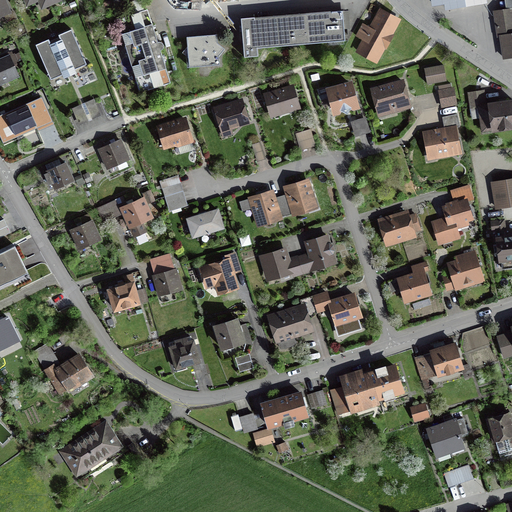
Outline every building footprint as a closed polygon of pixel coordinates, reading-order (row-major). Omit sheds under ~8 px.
[(5,0),(0,0),(0,15),(10,11),(5,0)] [(140,94),(171,84),(161,52),(162,51),(163,50),(164,48),(164,46),(163,45),(161,44),(160,43),(158,43),(147,10),(117,20),(140,94)] [(511,56),(511,10),(494,12),(498,37),(502,36),(505,58),(511,56)] [(258,59),(258,50),(346,43),(343,11),(241,20),(244,60),(258,59)] [(392,35),(391,34),(398,21),(379,11),(370,27),(364,24),(358,36),(363,39),(357,50),(376,61),(384,48),(385,48),(392,35)] [(59,35),(61,39),(51,44),(49,39),(36,45),(51,79),(64,74),(62,69),(64,68),(66,67),(68,66),(71,65),(73,69),(86,64),(71,30),(59,35)] [(186,57),(187,70),(220,67),(219,59),(225,51),(218,46),(217,37),(187,39),(187,48),(182,53),(186,57)] [(0,84),(19,75),(10,55),(0,59),(0,84)] [(447,82),(444,65),(424,69),(427,86),(447,82)] [(402,80),(373,88),(380,115),(409,107),(406,94),(402,80)] [(350,84),(330,90),(336,111),(341,110),(348,114),(351,107),(357,106),(354,95),(350,84)] [(454,86),(437,89),(441,109),(457,106),(454,86)] [(266,95),(272,116),(298,107),(295,99),(292,87),(266,95)] [(47,97),(43,88),(35,92),(39,100),(47,97)] [(479,106),(482,131),(511,127),(511,101),(503,103),(487,105),(485,90),(468,93),(470,108),(479,106)] [(94,99),(81,105),(88,121),(89,122),(102,116),(94,99)] [(17,108),(19,111),(5,117),(13,135),(8,137),(11,145),(18,147),(25,144),(27,137),(25,132),(32,129),(34,132),(45,128),(46,130),(56,125),(48,108),(42,111),(39,105),(36,107),(32,100),(25,102),(26,104),(17,108)] [(237,103),(215,110),(221,129),(248,120),(242,102),(237,103)] [(81,105),(71,109),(78,125),(88,121),(81,105)] [(435,160),(462,155),(457,128),(460,127),(457,114),(442,117),(444,128),(422,132),(428,163),(436,162),(435,160)] [(366,118),(351,122),(355,137),(370,133),(366,118)] [(158,127),(165,150),(192,142),(188,129),(186,119),(158,127)] [(316,146),(311,129),(295,134),(300,151),(316,146)] [(106,146),(97,150),(107,171),(131,161),(122,140),(116,142),(114,139),(104,143),(106,146)] [(257,162),(266,160),(260,142),(251,145),(257,162)] [(46,173),(47,175),(44,176),(49,187),(52,186),(55,192),(75,183),(66,164),(62,166),(59,160),(45,166),(48,172),(46,173)] [(86,183),(92,181),(89,172),(83,175),(86,183)] [(160,179),(164,195),(183,189),(179,174),(160,179)] [(85,184),(81,175),(75,178),(79,187),(85,184)] [(511,176),(490,180),(495,208),(511,205),(511,176)] [(294,213),(315,207),(307,182),(287,188),(294,213)] [(442,204),(445,216),(431,220),(438,244),(443,243),(445,248),(454,246),(452,240),(462,237),(458,227),(461,226),(462,229),(469,227),(468,224),(470,223),(468,219),(474,217),(469,199),(475,198),(470,182),(450,188),(453,199),(445,201),(446,203),(442,204)] [(152,201),(147,189),(141,192),(143,195),(120,206),(129,226),(127,227),(131,236),(133,235),(134,236),(147,230),(143,220),(153,215),(147,203),(152,201)] [(169,210),(188,205),(183,189),(164,195),(169,210)] [(279,218),(271,193),(252,198),(260,224),(279,218)] [(123,195),(96,207),(103,221),(122,213),(118,204),(126,200),(123,195)] [(191,232),(192,236),(225,226),(218,205),(186,216),(188,222),(183,224),(186,233),(191,232)] [(397,242),(417,236),(415,231),(421,229),(416,211),(410,213),(408,208),(377,217),(386,245),(388,245),(388,248),(398,245),(397,242)] [(68,228),(78,249),(103,238),(93,217),(68,228)] [(511,229),(506,231),(505,217),(490,218),(492,230),(495,230),(498,260),(501,260),(502,267),(511,265),(511,229)] [(0,237),(11,232),(4,218),(0,220),(0,237)] [(307,242),(310,253),(287,260),(285,253),(283,248),(262,255),(269,276),(279,273),(281,280),(293,277),(292,275),(315,268),(314,264),(322,261),(323,265),(336,261),(327,235),(317,238),(307,242)] [(0,286),(28,273),(15,246),(0,252),(0,286)] [(485,281),(475,248),(454,254),(455,258),(446,261),(450,273),(442,275),(447,290),(454,288),(455,290),(485,281)] [(154,272),(152,273),(158,295),(183,288),(177,266),(174,267),(170,252),(150,258),(154,272)] [(240,270),(235,253),(225,256),(226,261),(202,268),(207,283),(216,280),(220,292),(236,287),(234,279),(232,272),(240,270)] [(426,270),(429,269),(426,259),(411,264),(413,270),(396,275),(405,302),(433,293),(426,270)] [(123,274),(124,280),(106,285),(113,309),(149,300),(145,287),(138,289),(133,271),(123,274)] [(334,324),(337,335),(362,327),(359,317),(363,316),(355,290),(330,298),(328,289),(312,294),(318,312),(330,308),(335,324),(334,324)] [(266,313),(276,343),(278,342),(280,348),(297,343),(295,337),(315,330),(305,301),(266,313)] [(239,314),(213,321),(221,347),(224,346),(224,348),(233,345),(233,344),(243,340),(253,343),(246,321),(241,323),(239,314)] [(8,316),(0,320),(0,354),(2,358),(23,346),(8,316)] [(511,329),(497,334),(503,357),(511,354),(511,321),(510,322),(511,328),(511,329)] [(188,369),(187,365),(192,363),(192,364),(201,361),(194,336),(188,338),(187,335),(174,338),(175,342),(168,344),(176,372),(188,369)] [(421,379),(461,366),(454,342),(440,346),(430,349),(431,352),(414,357),(421,379)] [(59,393),(91,374),(79,354),(61,365),(47,343),(34,352),(59,393)] [(250,352),(235,357),(240,371),(254,367),(250,352)] [(352,405),(402,390),(395,366),(370,374),(344,381),(345,385),(332,389),(337,409),(339,413),(353,408),(352,405)] [(260,400),(268,426),(309,414),(302,388),(260,400)] [(307,393),(311,408),(327,403),(323,388),(307,393)] [(426,401),(410,406),(414,421),(431,416),(426,401)] [(511,415),(509,408),(485,415),(492,440),(495,439),(500,452),(511,448),(511,415)] [(243,427),(244,432),(258,428),(253,411),(239,415),(238,413),(231,415),(235,429),(243,427)] [(468,430),(464,417),(427,430),(429,434),(436,455),(464,445),(460,433),(463,432),(468,430)] [(121,446),(124,444),(107,418),(58,450),(76,476),(81,473),(84,477),(91,472),(93,475),(103,468),(104,470),(114,463),(110,458),(123,449),(121,446)] [(0,441),(2,444),(12,433),(0,421),(0,441)] [(257,446),(275,441),(271,426),(253,431),(257,446)] [(286,440),(276,444),(279,452),(289,448),(286,440)] [(469,464),(456,469),(460,482),(473,477),(469,464)] [(456,469),(444,473),(448,486),(460,482),(456,469)] [(115,480),(122,476),(119,471),(112,475),(115,480)]
